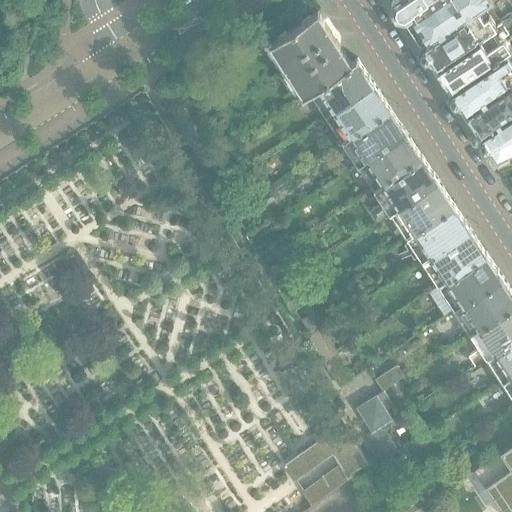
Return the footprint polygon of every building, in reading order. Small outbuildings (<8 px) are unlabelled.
[(483,0),(392,0),(391,6),(397,15),(406,16),(422,40),(478,3),(483,0)] [(436,64),(493,26),(499,22),(491,10),(485,14),(478,3),(422,40),(422,41),(421,41),(422,42),(421,43),(419,49),(425,57),(431,57),(432,57),(436,64)] [(351,62),(340,45),(329,29),(317,11),(271,42),(287,67),(304,93),(310,90),(351,62)] [(451,87),(509,49),(511,46),(511,41),(505,32),(499,36),(493,26),(436,64),(451,87)] [(466,109),(511,78),(511,54),(509,49),(451,87),(449,93),(454,101),(460,102),(461,101),(466,109)] [(326,115),(375,83),(369,74),(369,75),(359,60),(358,58),(356,59),(351,62),(310,90),(326,115)] [(481,131),(511,110),(511,78),(466,109),(481,131)] [(342,139),(390,107),(390,106),(389,106),(380,91),(375,83),(326,115),(342,139)] [(184,96),(179,88),(167,95),(172,103),(184,96)] [(181,107),(178,101),(168,107),(172,113),(181,107)] [(186,114),(181,107),(172,113),(176,120),(186,114)] [(358,163),(406,131),(401,123),(400,123),(390,108),(391,108),(390,107),(342,139),(358,163)] [(480,132),(479,138),(484,146),(490,146),(491,146),(496,154),(511,146),(511,110),(481,131),(480,132)] [(190,121),(186,114),(176,120),(181,127),(190,121)] [(194,128),(190,121),(181,127),(185,134),(194,128)] [(198,135),(194,128),(185,134),(189,141),(198,135)] [(374,187),(422,155),(422,154),(421,155),(412,140),(406,131),(358,163),(374,187)] [(202,142),(198,135),(189,141),(193,148),(202,142)] [(206,149),(202,142),(193,148),(197,155),(206,149)] [(210,156),(201,162),(208,171),(228,158),(222,148),(210,156)] [(206,149),(197,155),(201,162),(210,156),(206,149)] [(376,221),(390,211),(439,179),(433,171),(423,156),(422,155),(374,187),(384,201),(369,211),(376,221)] [(249,201),(270,187),(262,175),(241,189),(249,201)] [(407,236),(455,205),(454,203),(444,188),(444,187),(439,179),(390,211),(407,236)] [(255,212),(277,197),(270,187),(249,201),(255,212)] [(422,260),(471,228),(465,219),(464,219),(455,205),(407,236),(422,260)] [(438,284),(487,252),(486,251),(486,252),(476,237),(475,235),(471,228),(422,260),(438,284)] [(455,308),(503,276),(498,268),(497,268),(487,253),(487,252),(438,284),(455,308)] [(470,332),(511,304),(511,290),(508,285),(509,284),(503,276),(455,308),(470,332)] [(295,309),(321,293),(315,284),(287,303),(292,312),(295,309)] [(336,316),(328,303),(337,297),(330,287),(321,293),(295,309),(311,333),(336,316)] [(486,356),(511,339),(511,304),(470,332),(483,351),(474,358),(477,362),(486,356)] [(339,352),(323,327),(312,334),(308,336),(324,362),(339,352)] [(502,381),(511,374),(511,339),(486,356),(502,381)] [(383,391),(405,376),(397,365),(375,379),(383,391)] [(511,410),(511,374),(502,381),(511,395),(511,401),(506,406),(509,412),(511,410)] [(392,417),(377,394),(357,407),(372,431),(392,417)] [(312,504),(347,478),(352,474),(351,472),(367,461),(344,422),(283,465),(293,480),(331,453),(338,463),(302,490),(312,504)] [(399,450),(384,425),(367,435),(383,461),(399,450)] [(502,511),(511,511),(511,446),(476,471),(502,511)] [(393,480),(411,457),(404,447),(399,450),(383,461),(393,480)] [(416,494),(421,476),(419,472),(396,486),(408,511),(412,511),(417,509),(412,497),(416,494)]
